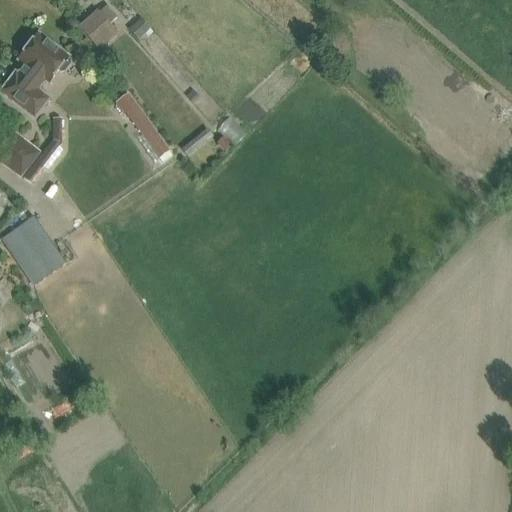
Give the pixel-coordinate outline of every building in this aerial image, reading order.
[(99,14),(98,12),(80,29),(99,50),(117,34),(109,25),(117,18),(107,7),(99,14)] [(141,19),(129,30),(138,40),(150,29),(141,19)] [(340,24),(329,31),(339,47),(350,41),(340,24)] [(68,59),(69,58),(39,35),(19,62),(25,66),(18,76),(16,74),(1,93),(35,119),(49,100),(38,91),(45,82),(49,84),(58,72),(61,74),(65,73),(71,65),(71,61),(68,59)] [(193,91),(187,97),(193,104),(200,98),(193,91)] [(208,131),(183,150),(189,157),(213,138),(208,131)] [(44,176),(76,140),(66,132),(35,168),(44,176)] [(0,161),(22,179),(42,152),(14,133),(0,152),(0,161)] [(223,139),(217,146),(226,153),(232,146),(223,139)] [(34,218),(1,241),(33,288),(66,265),(34,218)] [(93,386),(53,408),(59,420),(100,397),(93,386)]
